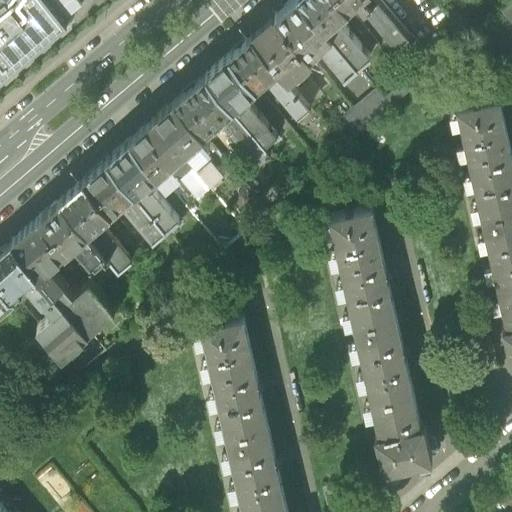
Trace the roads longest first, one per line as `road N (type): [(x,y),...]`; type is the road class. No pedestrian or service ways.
road 1 (secondary): [(32,144),(58,141),(231,0)]
road 2 (secondary): [(174,0),(39,116),(32,144)]
